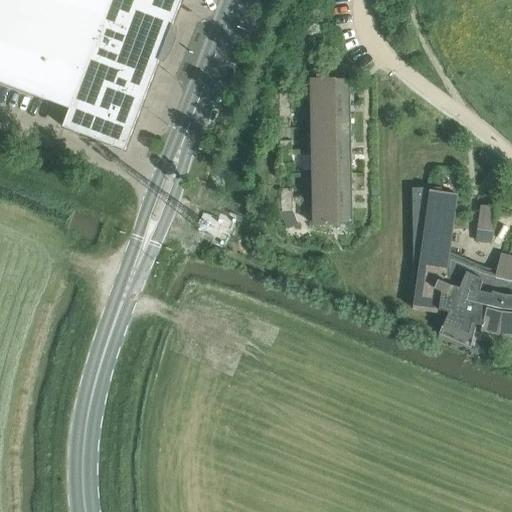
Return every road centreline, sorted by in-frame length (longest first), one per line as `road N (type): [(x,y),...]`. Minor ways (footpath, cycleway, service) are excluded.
road 1 (tertiary): [(84,511),(83,437),(95,377),(145,239)]
road 2 (residential): [(365,0),(385,58),(511,153)]
road 3 (tertiary): [(178,156),(238,0)]
